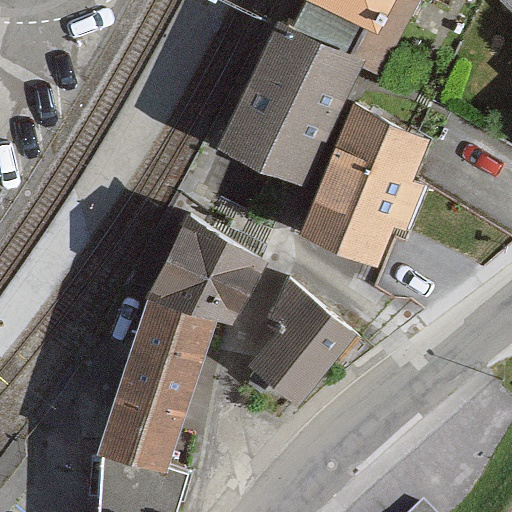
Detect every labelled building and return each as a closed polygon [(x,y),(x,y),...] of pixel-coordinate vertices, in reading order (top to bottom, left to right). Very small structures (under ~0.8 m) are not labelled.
[(338,0),(379,21),(389,0),(338,0)] [(371,74),(292,37),(237,153),(316,190),(371,74)] [(438,144),(369,115),(315,243),(384,272),(438,144)] [(188,200),(147,287),(216,309),(232,316),(269,250),(188,200)] [(354,321),(310,285),(259,347),(304,383),(354,321)] [(106,442),(102,511),(175,511),(187,466),(168,462),(216,309),(147,287),(99,440),(106,442)] [(432,511),(424,503),(414,511),(432,511)]
